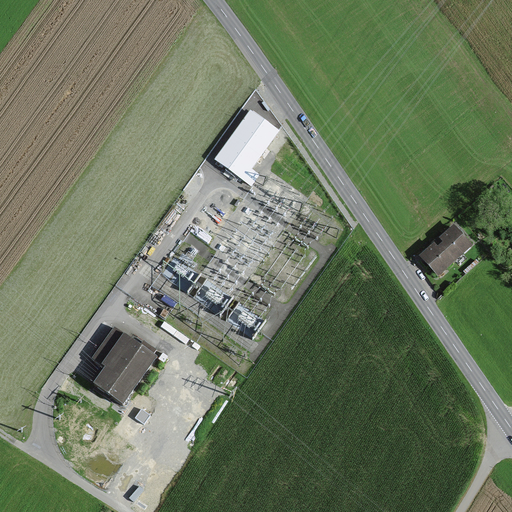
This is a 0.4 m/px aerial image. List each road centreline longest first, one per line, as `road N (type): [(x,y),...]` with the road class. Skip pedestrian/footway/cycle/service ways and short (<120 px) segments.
road 1 (secondary): [(511,431),(213,0)]
road 2 (unclassified): [(134,273),(59,377),(45,425),(57,468),(126,511)]
